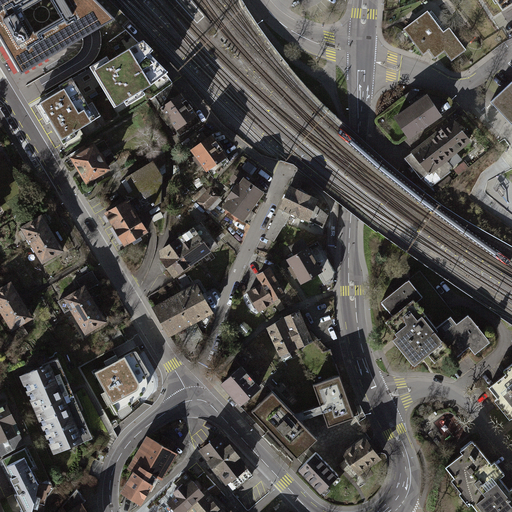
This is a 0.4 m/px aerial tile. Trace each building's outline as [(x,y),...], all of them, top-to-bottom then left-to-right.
[(93,0),(0,0),(0,46),(22,83),(119,26),(93,0)] [(511,0),(495,0),(502,11),(511,4),(511,0)] [(427,14),(404,30),(422,56),(430,50),(438,62),(447,56),(452,64),(467,54),(449,28),(441,34),(427,14)] [(155,74),(143,55),(125,66),(123,63),(108,71),(110,74),(95,83),(111,109),(144,89),(150,98),(168,87),(158,72),(155,74)] [(511,89),(494,107),(511,125),(511,89)] [(78,90),(41,112),(58,140),(95,117),(78,90)] [(427,95),(395,119),(411,140),(443,117),(427,95)] [(180,96),(160,110),(177,134),(197,119),(180,96)] [(473,144),(455,121),(431,139),(435,145),(417,159),(430,177),(473,144)] [(210,142),(189,157),(207,181),(228,166),(210,142)] [(96,146),(68,162),(83,188),(111,172),(96,146)] [(154,163),(125,179),(145,213),(161,204),(163,178),(154,163)] [(240,184),(217,216),(236,230),(260,198),(240,184)] [(289,219),(310,229),(312,225),(323,230),(329,216),(320,207),(323,201),(288,184),(275,213),(276,213),(289,219)] [(129,202),(106,215),(122,244),(145,232),(129,202)] [(289,219),(276,213),(265,238),(273,243),(289,219)] [(42,216),(20,230),(42,265),(64,252),(42,216)] [(220,248),(201,223),(160,253),(161,262),(175,280),(220,248)] [(307,251),(286,262),(300,288),(321,277),(307,251)] [(261,287),(246,294),(257,316),(289,300),(272,266),(255,275),(261,287)] [(410,280),(384,300),(394,313),(388,318),(400,333),(392,338),(396,343),(412,363),(423,355),(428,362),(446,347),(452,355),(467,343),(472,350),(488,338),(471,316),(459,325),(455,320),(453,318),(437,331),(433,327),(413,300),(421,294),(410,280)] [(87,283),(62,299),(88,338),(113,322),(87,283)] [(12,284),(0,291),(0,315),(14,337),(36,322),(22,301),(12,284)] [(197,286),(153,310),(169,340),(214,316),(197,286)] [(314,344),(298,311),(283,319),(266,330),(279,361),(314,344)] [(128,341),(79,368),(112,427),(151,406),(145,395),(156,390),(128,341)] [(44,370),(20,380),(54,458),(93,442),(80,413),(83,411),(76,396),(74,397),(58,361),(43,368),(44,370)] [(222,388),(241,409),(262,390),(243,369),(222,388)] [(511,371),(494,385),(511,407),(511,371)] [(340,381),(315,389),(329,429),(353,420),(340,381)] [(315,440),(272,396),(253,414),(296,458),(315,440)] [(8,406),(0,408),(0,455),(1,458),(26,447),(8,406)] [(180,452),(151,433),(131,466),(135,469),(122,490),(141,503),(154,481),(160,484),(180,452)] [(223,433),(200,450),(233,492),(255,475),(223,433)] [(349,483),(384,457),(366,433),(331,459),(349,483)] [(511,511),(511,482),(481,441),(450,464),(485,511),(511,511)] [(26,451),(1,463),(18,498),(15,500),(21,511),(37,511),(44,487),(42,482),(37,484),(32,473),(36,471),(26,451)] [(341,479),(317,454),(299,471),(323,497),(341,479)] [(170,502),(179,511),(184,511),(187,510),(208,490),(208,489),(197,478),(190,484),(187,480),(171,495),(174,498),(170,502)] [(233,511),(228,505),(225,508),(208,490),(187,510),(188,511),(233,511)]
